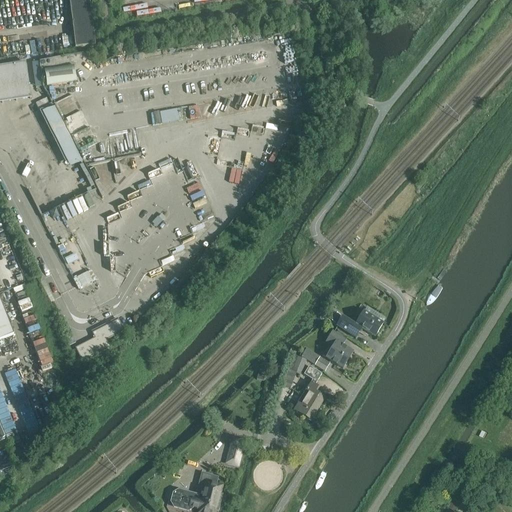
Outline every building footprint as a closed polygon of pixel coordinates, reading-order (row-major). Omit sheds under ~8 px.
[(95,46),(89,0),(69,0),(75,49),(95,46)] [(0,103),(31,99),(25,63),(0,67),(0,103)] [(44,71),(47,86),(77,82),(74,66),(44,71)] [(71,165),(85,158),(57,101),(43,108),(71,165)] [(200,102),(190,102),(191,114),(201,114),(200,102)] [(181,105),(152,109),(154,121),(183,117),(181,105)] [(82,211),(87,210),(83,197),(78,198),(82,211)] [(69,261),(80,256),(78,250),(67,255),(69,261)] [(96,281),(91,271),(74,280),(79,290),(83,288),(82,285),(91,281),(92,283),(96,281)] [(0,340),(14,335),(0,300),(0,340)] [(340,316),(333,312),(329,319),(335,323),(340,316)] [(355,325),(342,317),(336,327),(356,339),(362,329),(375,337),(383,325),(363,313),(355,325)] [(82,362),(111,348),(107,341),(124,332),(119,320),(92,334),(95,339),(75,349),(82,362)] [(326,359),(343,370),(353,353),(343,347),(346,341),(333,333),(326,344),(329,346),(323,357),(326,359)] [(301,358),(324,372),(330,364),(307,349),(301,358)] [(297,358),(292,373),(300,376),(306,361),(297,358)] [(322,391),(315,387),(322,376),(309,368),(304,377),(312,382),(294,412),(311,422),(316,414),(315,414),(315,413),(315,412),(318,408),(319,409),(320,408),(325,400),(319,396),(322,391)] [(264,382),(266,375),(259,373),(257,380),(264,382)] [(238,447),(240,439),(231,437),(229,444),(230,445),(225,462),(236,465),(241,447),(238,447)] [(173,494),(171,503),(174,508),(187,511),(195,509),(199,510),(198,511),(215,511),(218,511),(222,496),(220,495),(222,487),(216,486),(218,478),(203,474),(199,490),(199,493),(198,496),(196,496),(178,491),(173,494)] [(453,509),(460,506),(457,498),(450,501),(453,509)]
